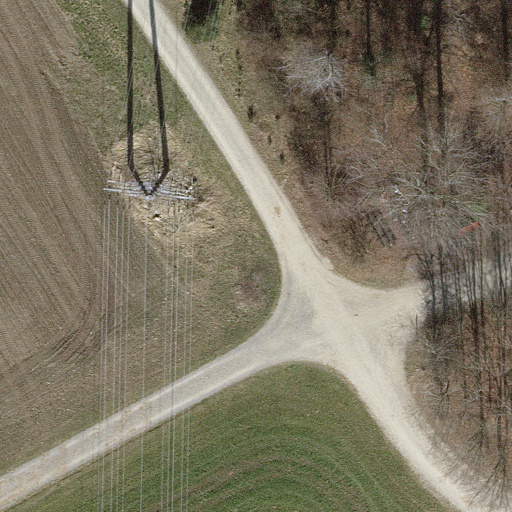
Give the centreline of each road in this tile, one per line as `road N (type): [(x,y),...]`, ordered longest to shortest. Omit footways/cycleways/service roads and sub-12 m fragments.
road 1 (track): [(0,502),(337,315)]
road 2 (track): [(134,0),(337,315)]
road 3 (track): [(337,315),(400,432),(490,511)]
road 4 (track): [(337,315),(511,240)]
